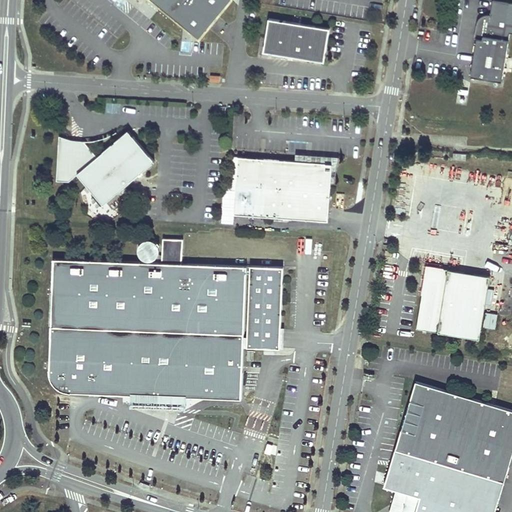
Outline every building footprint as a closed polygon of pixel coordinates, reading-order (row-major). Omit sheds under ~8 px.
[(235,0),(152,0),(154,1),(172,16),(202,41),(235,0)] [(511,1),(503,0),(493,0),(492,12),(488,34),(483,34),(483,37),(478,36),(472,74),(503,79),(510,31),(511,31),(511,1)] [(172,16),(154,1),(149,8),(167,22),(172,16)] [(476,35),(478,36),(483,37),(483,34),(488,34),(492,12),(487,12),(483,14),(480,16),(478,20),(476,35)] [(331,25),(270,15),(265,48),(325,59),(331,25)] [(130,127),(98,154),(86,137),(73,136),(61,132),(58,177),(69,177),(79,170),(104,201),(156,158),(130,127)] [(339,156),(298,153),(298,161),(335,164),(333,182),(335,183),(339,156)] [(298,161),(241,157),(237,214),(330,221),(331,209),(333,182),(335,164),(298,161)] [(170,405),(186,405),(186,394),(242,396),(244,343),(280,345),(284,264),(251,263),(248,334),(245,334),(247,263),(182,261),(183,236),(163,236),(162,260),(53,256),(49,366),(50,372),(52,377),(56,383),(61,387),(66,389),(71,390),(132,392),(132,403),(170,405)] [(146,237),(144,238),(142,239),(141,240),(140,242),(139,245),(138,247),(139,249),(139,251),(140,253),(141,254),(143,255),(145,257),(148,258),(151,258),(152,257),(156,255),(158,253),(159,252),(160,249),(160,248),(160,246),(160,244),(158,242),(157,239),(155,238),(152,237),(149,236),(146,237)] [(481,336),(491,273),(427,262),(417,325),(481,336)] [(495,511),(511,457),(511,408),(420,380),(387,485),(399,489),(394,503),(397,509),(398,511),(495,511)]
